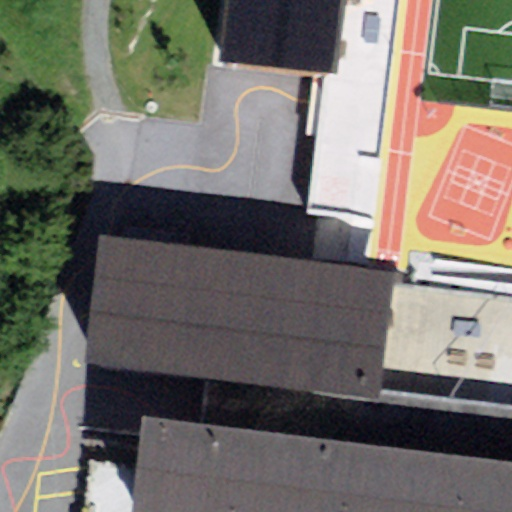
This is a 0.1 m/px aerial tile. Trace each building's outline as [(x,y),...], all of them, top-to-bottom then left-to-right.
[(175,0),(143,0),(137,52),(169,56),(175,0)] [(178,208),(153,205),(150,230),(174,234),(178,208)] [(389,264),(94,227),(78,358),(373,395),(374,386),(388,273),(389,264)] [(511,288),(388,273),(374,386),(511,403),(511,288)] [(511,511),(511,458),(250,427),(135,414),(123,511),(511,511)]
